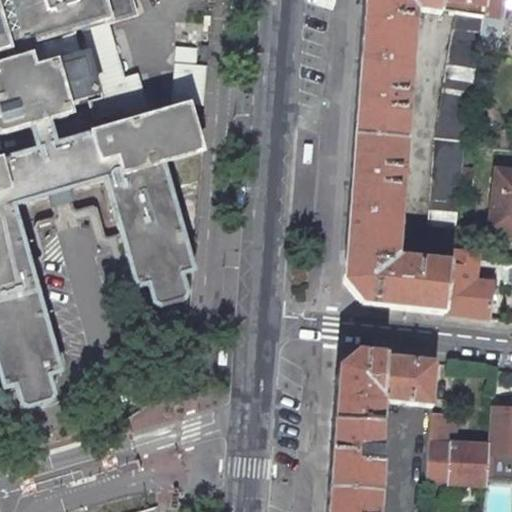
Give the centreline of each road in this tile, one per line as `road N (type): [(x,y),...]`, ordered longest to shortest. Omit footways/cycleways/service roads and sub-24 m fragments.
road 1 (residential): [(257,321),(284,0)]
road 2 (residential): [(257,321),(511,348)]
road 3 (residential): [(244,511),(257,321)]
